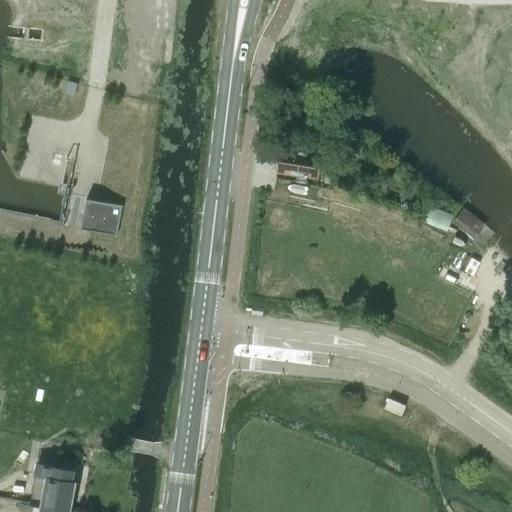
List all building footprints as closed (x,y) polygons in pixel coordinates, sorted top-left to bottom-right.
[(329,107),(325,128),(340,131),(344,110),(329,107)] [(280,147),(276,172),(316,177),(319,152),(280,147)] [(95,202),(70,196),(65,222),(96,229),(99,203),(95,202)] [(446,232),(454,216),(429,205),(422,221),(446,232)] [(485,223),(479,219),(463,207),(451,223),(473,239),(485,223)] [(388,398),(384,407),(401,415),(405,405),(388,398)] [(44,504),(71,509),(76,482),(72,481),(74,471),(38,464),(36,476),(49,478),(44,504)]
